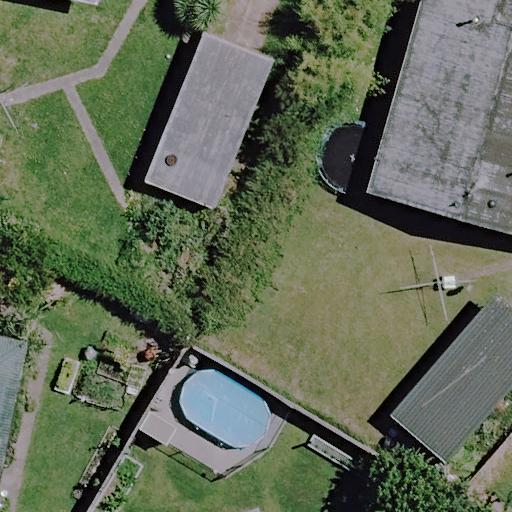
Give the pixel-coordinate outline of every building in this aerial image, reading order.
[(30,0),(93,10),(94,0),(30,0)] [(511,0),(433,0),(373,199),(511,241),(511,0)] [(265,70),(199,43),(139,184),(205,212),(265,70)] [(511,385),(511,312),(493,298),(391,434),(445,475),(511,385)] [(142,333),(61,313),(38,405),(119,425),(142,333)] [(0,444),(18,354),(0,350),(0,444)]
